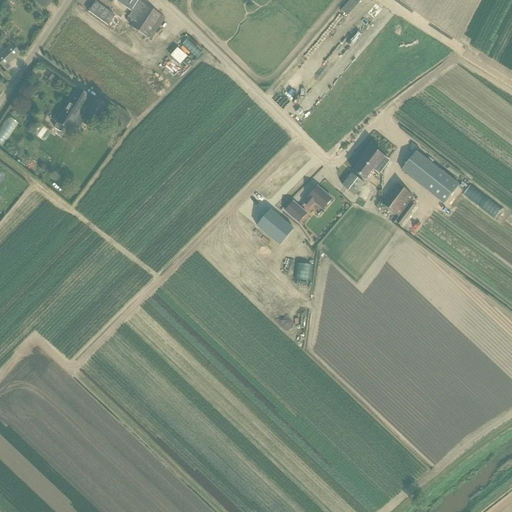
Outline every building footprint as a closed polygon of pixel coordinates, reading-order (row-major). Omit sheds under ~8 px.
[(34,0),(35,1),(42,8),(49,0),(48,0),(34,0)] [(465,3),(466,0),(436,0),(435,3),(461,22),(471,8),(465,3)] [(134,22),(131,26),(130,27),(150,40),(154,33),(150,30),(160,15),(145,5),(138,1),(127,18),(134,22)] [(7,4),(3,9),(7,13),(11,8),(7,4)] [(434,5),(426,18),(455,35),(462,23),(434,5)] [(333,72),(373,28),(351,8),(311,52),(333,72)] [(199,59),(204,54),(191,41),(186,46),(199,59)] [(10,45),(0,54),(0,64),(6,71),(10,67),(8,65),(19,55),(10,45)] [(96,102),(85,95),(77,89),(66,106),(79,114),(84,106),(91,110),(96,102)] [(62,132),(64,128),(68,131),(70,127),(72,128),(77,121),(75,120),(79,114),(66,106),(56,123),(54,127),(54,128),(54,129),(60,132),(61,132),(62,132)] [(296,120),(303,128),(318,115),(311,106),(296,120)] [(113,107),(106,118),(124,130),(131,120),(113,107)] [(93,135),(94,126),(87,124),(85,133),(93,135)] [(31,125),(27,130),(32,134),(36,128),(31,125)] [(379,175),(390,161),(385,157),(379,153),(371,147),(361,161),(379,175)] [(402,170),(410,177),(426,189),(441,170),(425,158),(417,152),(402,170)] [(353,171),(361,177),(367,181),(375,171),(361,161),(353,171)] [(441,170),(426,189),(441,202),(444,204),(454,190),(459,185),(441,170)] [(343,185),(351,191),(356,195),(365,184),(351,174),(343,185)] [(413,197),(396,185),(382,204),(399,217),(413,197)] [(499,220),(507,209),(474,186),(466,198),(499,220)] [(311,195),(304,203),(310,209),(315,203),(323,210),(332,199),(317,187),(311,195)] [(293,201),(285,211),(299,224),(307,214),(293,201)] [(410,214),(416,207),(412,204),(397,224),(401,227),(406,219),(408,220),(412,215),(410,214)] [(270,212),(256,228),(279,248),(293,231),(270,212)]
